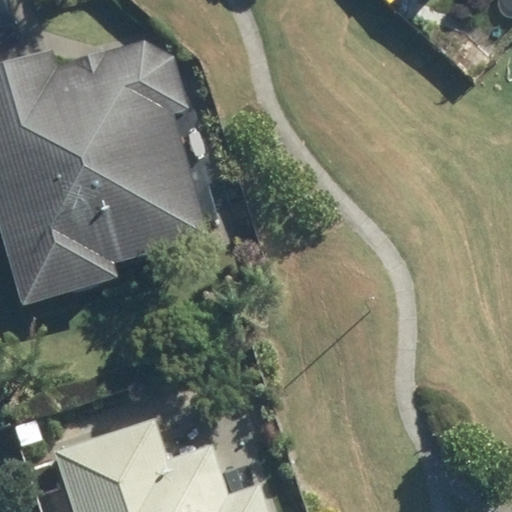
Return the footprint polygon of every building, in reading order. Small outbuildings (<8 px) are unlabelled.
[(437,0),(447,9),(454,0),(437,0)] [(68,67),(0,85),(0,177),(33,291),(222,242),(160,41),(68,67)] [(467,42),(450,61),(474,83),(491,64),(467,42)] [(274,511),(267,488),(237,498),(221,447),(172,463),(159,424),(63,455),(82,511),(274,511)] [(25,467),(35,503),(58,496),(48,462),(25,467)]
